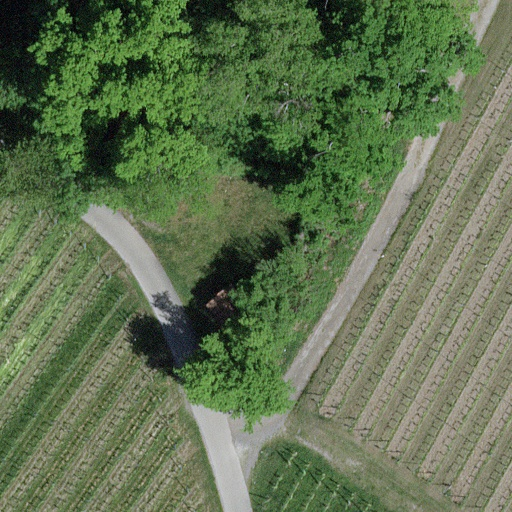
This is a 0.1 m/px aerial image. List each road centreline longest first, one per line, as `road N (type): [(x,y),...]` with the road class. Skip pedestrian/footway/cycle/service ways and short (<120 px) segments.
road 1 (track): [(224,453),(283,406),(361,280),(409,189),(488,0)]
road 2 (track): [(239,511),(174,323),(140,259),(76,191),(0,155)]
